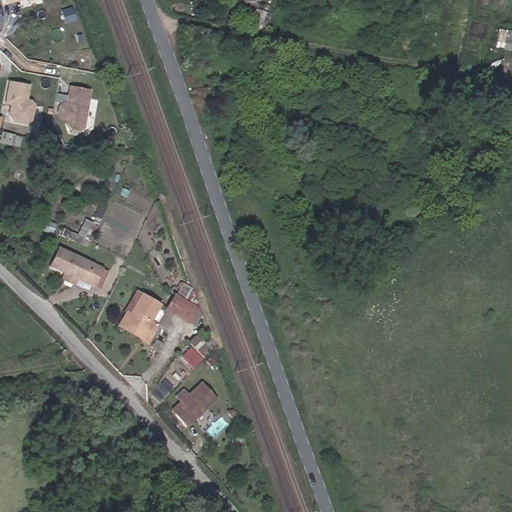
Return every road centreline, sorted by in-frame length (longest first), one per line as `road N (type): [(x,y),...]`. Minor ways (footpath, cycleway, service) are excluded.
road 1 (tertiary): [(147,0),(328,511)]
road 2 (tertiary): [(193,0),(373,511)]
road 3 (residential): [(0,270),(238,511)]
